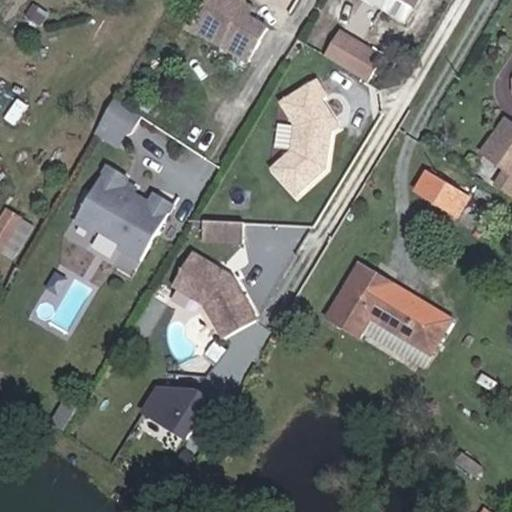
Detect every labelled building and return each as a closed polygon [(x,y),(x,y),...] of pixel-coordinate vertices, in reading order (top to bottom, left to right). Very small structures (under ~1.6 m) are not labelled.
[(248,63),(267,31),(248,20),(240,15),(246,5),(236,0),(207,0),(191,30),(248,63)] [(419,6),(422,0),(374,0),(408,20),(418,5),(419,6)] [(248,20),(253,10),(246,5),(240,15),(248,20)] [(389,57),(345,31),(330,56),(373,83),(389,57)] [(322,102),(311,89),(279,116),(296,136),(297,151),(277,169),(301,195),(330,168),(332,136),(328,136),(327,128),(332,124),(317,106),(322,102)] [(117,98),(107,114),(134,130),(143,114),(117,98)] [(511,175),(511,123),(507,120),(484,157),(511,175)] [(111,147),(117,136),(101,126),(94,137),(111,147)] [(132,180),(112,168),(79,222),(99,234),(101,229),(128,246),(125,250),(144,261),(177,207),(159,195),(153,204),(138,195),(127,188),(132,180)] [(475,197),(429,169),(416,192),(462,219),(475,197)] [(138,195),(143,186),(132,180),(127,188),(138,195)] [(0,253),(10,260),(29,228),(12,218),(0,238),(0,253)] [(208,222),(207,241),(247,243),(248,224),(208,222)] [(10,260),(20,266),(39,234),(29,228),(10,260)] [(222,272),(195,255),(175,288),(207,307),(231,343),(263,321),(235,280),(231,277),(227,279),(222,276),(222,272)] [(362,337),(367,330),(374,318),(435,353),(454,318),(362,264),(329,318),(362,337)] [(374,318),(367,330),(428,365),(435,353),(374,318)] [(191,442),(214,404),(201,397),(163,392),(149,415),(191,442)] [(461,473),(479,485),(487,474),(469,462),(461,473)]
